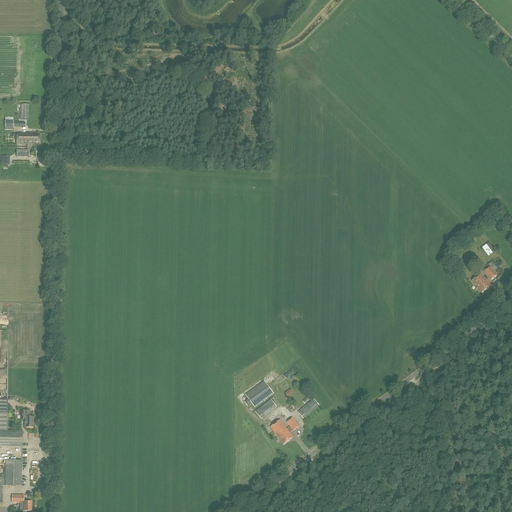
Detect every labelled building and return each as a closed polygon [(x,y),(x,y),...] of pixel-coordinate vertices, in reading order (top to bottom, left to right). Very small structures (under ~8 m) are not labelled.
[(5,130),(14,129),(14,117),(9,117),(5,117),(5,130)] [(17,145),(27,145),(29,145),(29,142),(40,142),(40,136),(32,136),(32,133),(14,134),(14,136),(17,136),(17,145)] [(29,157),(29,151),(29,150),(28,150),(28,145),(26,145),(26,149),(19,149),(17,149),(17,157),(29,157)] [(10,165),(10,157),(0,157),(0,165),(10,165)] [(481,247),(483,249),(488,256),(493,253),(486,244),(481,247)] [(491,280),(497,275),(490,267),(484,271),(491,280)] [(472,281),(481,293),(491,286),(481,274),(472,281)] [(249,399),(245,402),(248,407),(252,404),(255,407),(274,394),(265,381),(246,395),(249,399)] [(285,393),(288,397),(294,393),(291,389),(285,393)] [(0,445),(22,446),(22,431),(7,431),(8,400),(0,399),(0,445)] [(298,412),(303,419),(320,406),(314,399),(298,412)] [(290,411),(295,415),(299,410),(294,406),(290,411)] [(255,412),(261,420),(266,416),(259,408),(255,412)] [(21,419),(25,419),(25,427),(34,427),(34,417),(30,417),(30,411),(21,411),(21,419)] [(287,429),(280,420),(271,427),(284,445),(293,437),(290,433),(293,430),(293,431),(299,427),(293,418),(287,422),(290,427),(287,429)] [(0,502),(3,503),(3,485),(22,486),(23,461),(7,460),(6,469),(0,468),(0,471),(6,472),(6,475),(2,475),(2,478),(0,477),(0,502)] [(24,495),(12,495),(12,503),(24,503),(24,511),(32,511),(32,502),(24,502),(24,495)]
